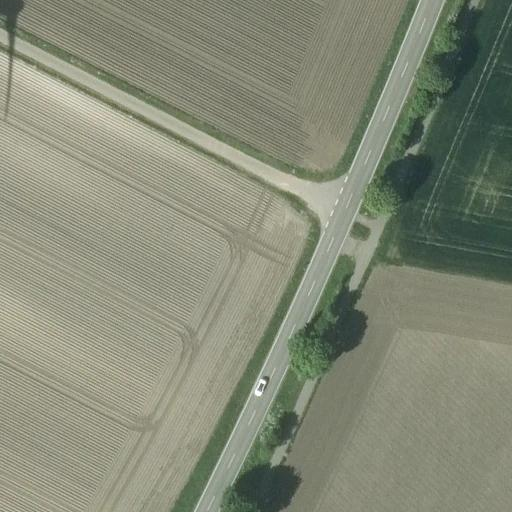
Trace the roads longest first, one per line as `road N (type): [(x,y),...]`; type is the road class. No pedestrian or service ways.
road 1 (unclassified): [(343,216),(0,32)]
road 2 (tertiary): [(343,216),(207,511)]
road 3 (tertiary): [(429,0),(343,216)]
